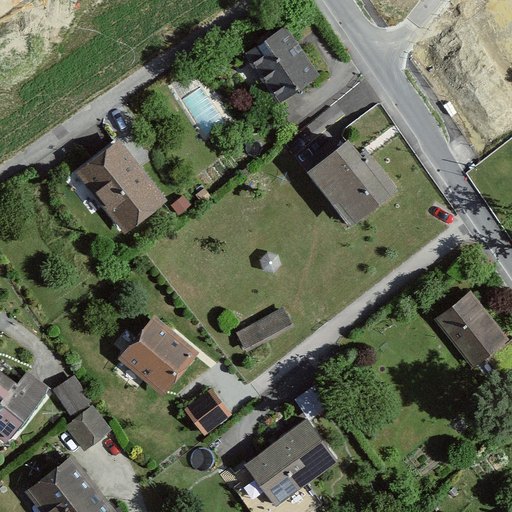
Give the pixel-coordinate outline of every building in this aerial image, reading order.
[(321,76),(289,26),(245,55),(277,104),(321,76)] [(122,143),(80,177),(126,234),(168,200),(122,143)] [(363,162),(349,143),(309,175),(352,230),(399,193),(370,156),(363,162)] [(196,195),(204,205),(212,198),(204,189),(196,195)] [(183,196),(171,206),(179,216),(191,206),(183,196)] [(507,342),(472,295),(438,321),(473,368),(507,342)] [(294,324),(283,304),(240,329),(240,337),(247,350),(294,324)] [(153,315),(119,357),(161,392),(196,351),(153,315)] [(16,379),(0,366),(0,436),(7,441),(50,385),(25,366),(16,379)] [(52,387),(70,414),(92,399),(74,372),(52,387)] [(211,385),(184,405),(206,433),(232,413),(211,385)] [(93,402),(65,423),(84,448),(112,428),(93,402)] [(307,414),(244,460),(276,503),(338,457),(307,414)] [(42,511),(59,511),(95,485),(69,452),(23,487),(42,511)] [(114,511),(95,485),(59,511),(114,511)]
